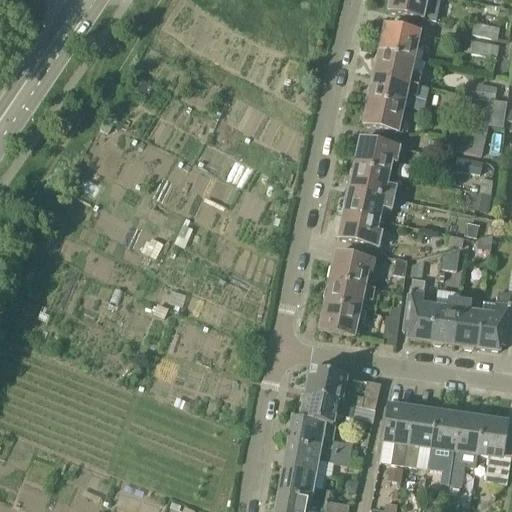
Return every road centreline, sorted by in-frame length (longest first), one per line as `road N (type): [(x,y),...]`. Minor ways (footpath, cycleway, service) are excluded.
road 1 (residential): [(275,351),(351,0)]
road 2 (residential): [(511,389),(275,351)]
road 3 (residential): [(247,511),(275,351)]
road 4 (tertiary): [(0,125),(87,0)]
